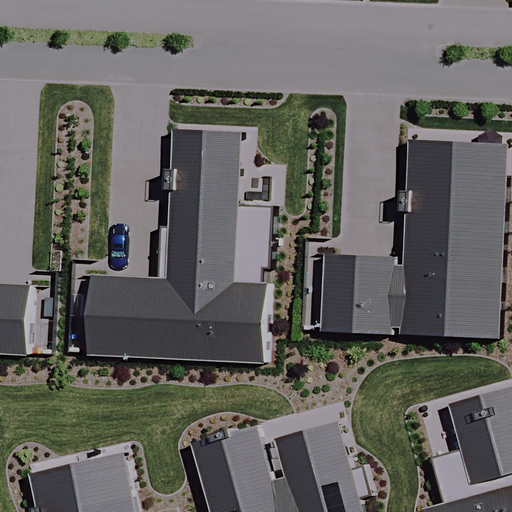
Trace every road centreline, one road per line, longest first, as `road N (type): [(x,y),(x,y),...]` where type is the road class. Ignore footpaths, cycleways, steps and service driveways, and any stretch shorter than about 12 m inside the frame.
road 1 (residential): [(511,83),(0,62)]
road 2 (residential): [(0,11),(511,29)]
